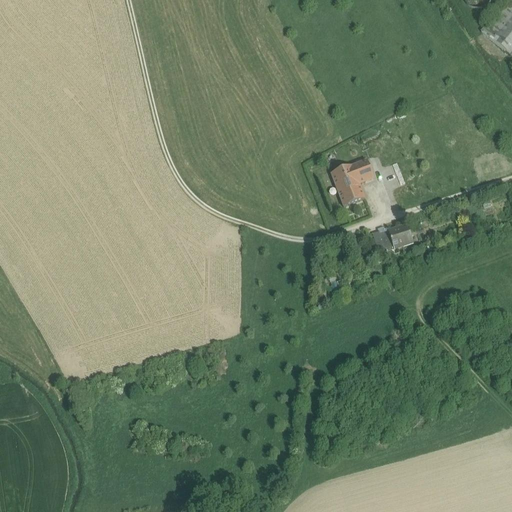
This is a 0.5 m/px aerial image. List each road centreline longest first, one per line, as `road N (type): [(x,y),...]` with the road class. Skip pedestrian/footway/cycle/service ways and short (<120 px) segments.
road 1 (track): [(511,179),(326,241),(290,240),(202,212),(171,181),(122,0)]
road 2 (track): [(350,232),(362,263),(511,415)]
road 3 (track): [(421,323),(419,300),(433,283),(511,248)]
